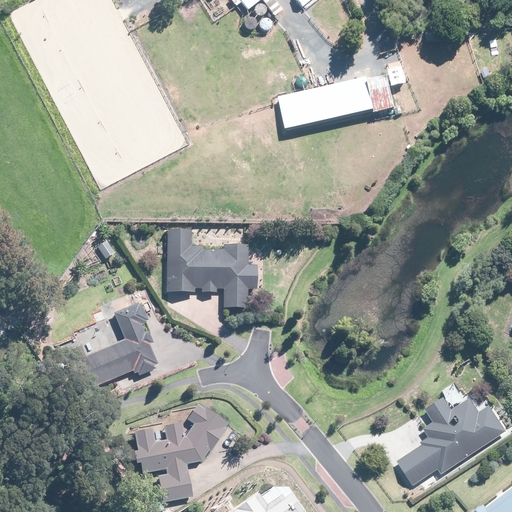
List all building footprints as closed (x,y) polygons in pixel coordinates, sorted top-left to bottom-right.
[(187,144),(112,0),(31,0),(7,13),(98,190),(187,144)] [(249,14),(264,2),(266,0),(237,0),(239,1),(234,5),(237,9),(242,5),(249,14)] [(310,0),(293,0),(300,8),(310,0)] [(276,25),(286,17),(281,11),(274,16),(271,19),(276,25)] [(289,134),(377,114),(377,116),(398,112),(393,91),(391,91),(389,81),(370,86),(369,81),(281,100),(289,134)] [(190,232),(166,232),(165,295),(193,295),(194,291),(200,291),(200,295),(214,295),(214,292),(222,292),(222,309),(245,310),(246,293),(254,293),(254,268),(246,268),(246,248),(222,248),(222,251),(202,251),(202,248),(190,248),(190,232)] [(107,239),(94,248),(102,260),(115,251),(107,239)] [(58,353),(77,394),(132,372),(133,376),(155,367),(146,345),(150,343),(135,304),(109,314),(120,341),(84,356),(80,344),(58,353)] [(438,475),(503,431),(486,407),(475,414),(465,400),(448,412),(438,398),(420,410),(429,423),(420,430),(425,437),(416,443),(418,445),(393,461),(411,487),(435,470),(438,475)] [(154,436),(137,440),(143,473),(187,466),(184,454),(188,453),(184,433),(168,435),(169,442),(155,444),(154,436)] [(184,473),(159,478),(165,503),(189,499),(184,473)] [(511,511),(511,485),(483,509),(480,505),(471,511),(511,511)] [(262,497),(239,511),(305,511),(296,496),(288,501),(285,498),(270,508),(262,497)]
